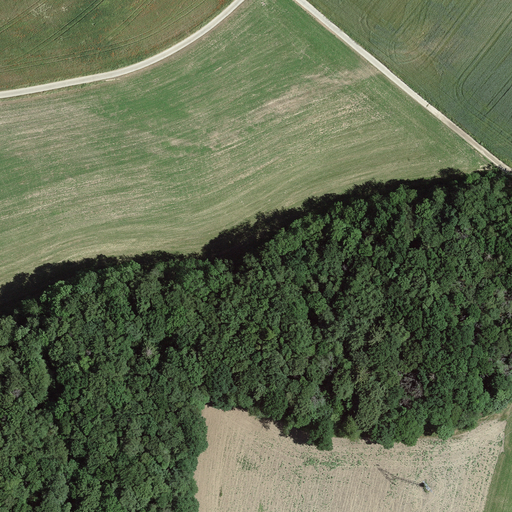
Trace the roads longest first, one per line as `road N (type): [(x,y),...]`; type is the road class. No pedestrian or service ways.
road 1 (unclassified): [(511,172),(299,0)]
road 2 (unclassified): [(240,0),(146,63),(0,94)]
